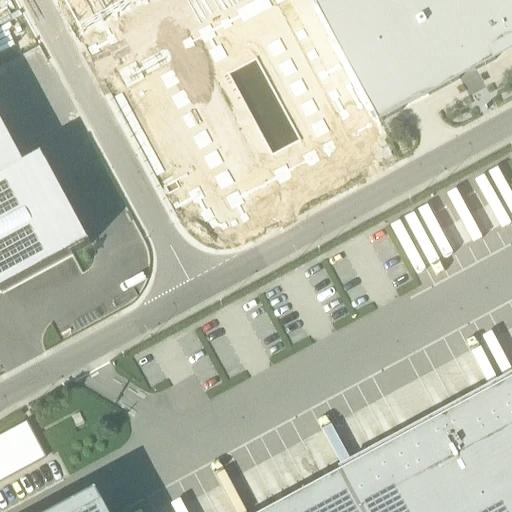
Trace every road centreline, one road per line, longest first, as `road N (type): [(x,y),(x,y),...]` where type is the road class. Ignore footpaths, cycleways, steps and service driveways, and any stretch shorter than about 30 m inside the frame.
road 1 (residential): [(511,121),(0,400)]
road 2 (unknown): [(170,437),(511,274)]
road 3 (unknown): [(170,437),(41,511)]
road 4 (unknown): [(77,358),(170,437)]
